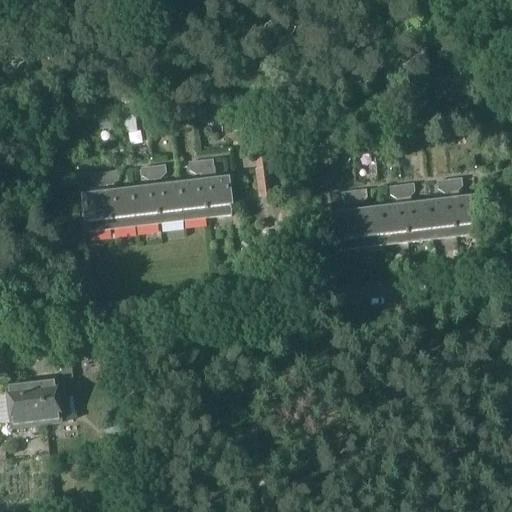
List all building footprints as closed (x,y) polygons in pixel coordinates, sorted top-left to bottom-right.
[(271,73),(280,80),(285,74),(276,67),(271,73)] [(131,73),(118,76),(122,104),(121,105),(125,134),(137,132),(132,98),(140,97),(138,82),(132,82),(131,73)] [(429,100),(417,102),(418,109),(430,107),(429,100)] [(450,111),(452,119),(467,117),(466,109),(450,111)] [(112,130),(110,117),(101,118),(102,131),(112,130)] [(511,121),(501,124),(506,145),(507,158),(511,157),(511,121)] [(239,122),(231,122),(231,130),(240,129),(239,122)] [(259,127),(246,128),(248,147),(261,145),(259,127)] [(403,139),(403,146),(415,145),(414,137),(403,139)] [(257,170),(256,170),(259,198),(273,197),(269,168),(267,169),(266,158),(256,159),(257,170)] [(212,162),(200,163),(201,176),(202,183),(206,219),(231,217),(227,181),(215,182),(214,169),(213,169),(212,162)] [(200,163),(188,165),(188,173),(195,177),(201,176),(200,163)] [(165,168),(152,169),(154,182),(160,181),(166,175),(165,168)] [(152,169),(140,171),(141,178),(148,183),(154,182),(152,169)] [(116,173),(104,175),(106,188),(112,187),(117,182),(116,173)] [(104,175),(91,177),(92,184),(100,189),(106,188),(104,175)] [(462,180),(450,182),(452,193),(459,192),(463,188),(462,180)] [(450,182),(438,183),(439,190),(444,194),(452,193),(450,182)] [(202,183),(179,186),(183,222),(206,219),(202,183)] [(179,186),(155,189),(159,225),(183,222),(179,186)] [(413,186),(402,187),(403,199),(410,198),(414,194),(413,186)] [(402,187),(390,189),(391,196),(396,200),(403,199),(402,187)] [(155,189),(130,191),(134,228),(159,225),(155,189)] [(130,191),(107,194),(111,230),(134,228),(130,191)] [(366,191),(354,193),(356,206),(362,205),(367,199),(366,191)] [(354,193),(342,194),(343,202),(350,206),(356,206),(354,193)] [(107,194),(83,197),(87,233),(111,230),(107,194)] [(476,198),(452,201),(457,237),(480,234),(476,198)] [(452,201),(428,204),(432,240),(457,237),(452,201)] [(428,204),(404,206),(408,243),(432,240),(428,204)] [(404,206),(380,209),(384,245),(408,243),(404,206)] [(380,209),(357,212),(361,248),(384,245),(380,209)] [(357,212),(332,215),(336,251),(361,248),(357,212)] [(61,361),(71,359),(92,356),(90,338),(58,342),(61,361)] [(71,359),(61,361),(63,379),(74,378),(71,359)] [(31,384),(36,427),(62,424),(57,392),(68,391),(66,380),(31,384)] [(36,427),(31,384),(5,388),(11,431),(36,427)] [(117,429),(114,429),(114,441),(132,440),(131,428),(130,428),(130,419),(117,419),(117,429)] [(122,473),(127,473),(128,479),(134,478),(133,473),(134,473),(132,452),(131,445),(122,446),(122,453),(121,453),(122,473)]
